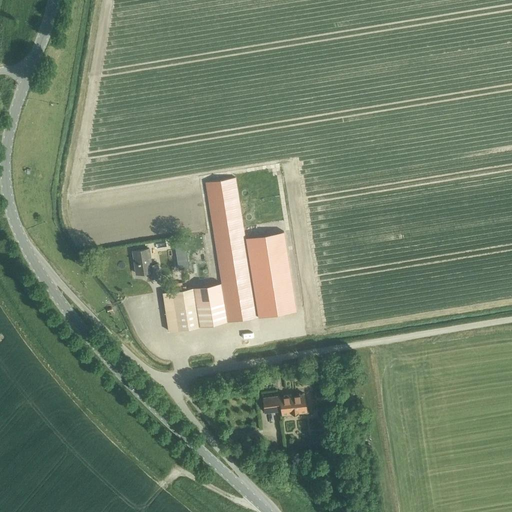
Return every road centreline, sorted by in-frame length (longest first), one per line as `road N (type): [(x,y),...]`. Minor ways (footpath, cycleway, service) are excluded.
road 1 (tertiary): [(262,505),(123,376),(29,254)]
road 2 (track): [(225,367),(511,320)]
road 3 (tertiary): [(29,254),(8,200),(5,152),(54,0)]
road 4 (tertiary): [(169,388),(29,254)]
road 5 (tertiary): [(262,505),(169,388)]
